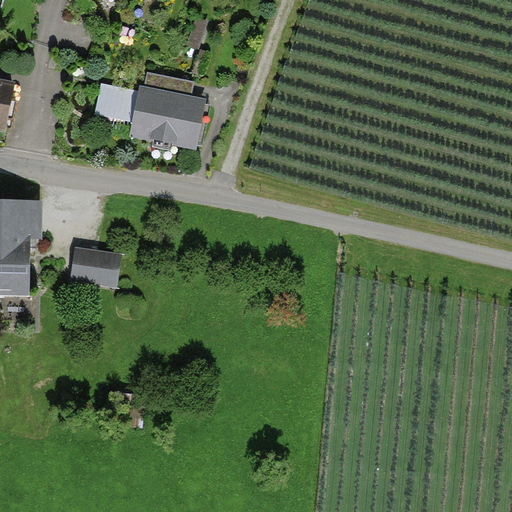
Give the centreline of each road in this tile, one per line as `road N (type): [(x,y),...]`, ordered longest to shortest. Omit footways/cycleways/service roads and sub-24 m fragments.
road 1 (unclassified): [(0,162),(219,196),(511,263)]
road 2 (track): [(295,0),(219,196)]
